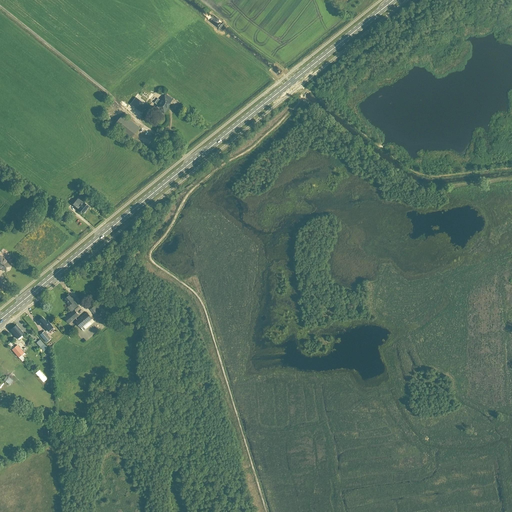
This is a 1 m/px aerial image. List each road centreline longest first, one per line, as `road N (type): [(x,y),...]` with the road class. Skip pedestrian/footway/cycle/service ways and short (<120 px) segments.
road 1 (primary): [(0,320),(394,0)]
road 2 (track): [(188,164),(0,7)]
road 3 (track): [(176,0),(286,86)]
